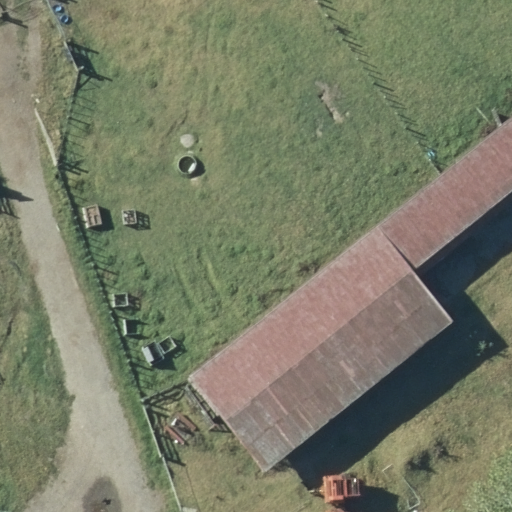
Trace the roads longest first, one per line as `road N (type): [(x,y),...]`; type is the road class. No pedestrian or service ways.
road 1 (track): [(102,451),(89,363),(0,110)]
road 2 (track): [(61,511),(66,482),(89,452),(102,451),(111,451),(140,511)]
